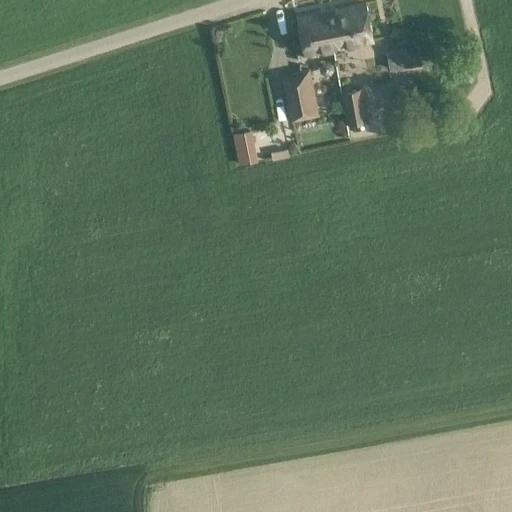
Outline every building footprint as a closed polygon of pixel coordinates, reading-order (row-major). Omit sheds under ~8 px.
[(364,2),(327,10),(335,47),(373,39),(364,2)] [(335,47),(327,10),(299,15),(307,53),(335,47)] [(417,49),(387,55),(389,69),(420,63),(417,49)] [(281,73),(291,120),(319,115),(310,67),(281,73)] [(466,74),(461,81),(467,86),(473,78),(466,74)] [(341,91),(346,124),(369,119),(363,87),(341,91)] [(250,130),(233,133),(238,163),(255,160),(250,130)] [(287,149),(272,152),(273,158),(288,155),(288,153),(287,149)]
